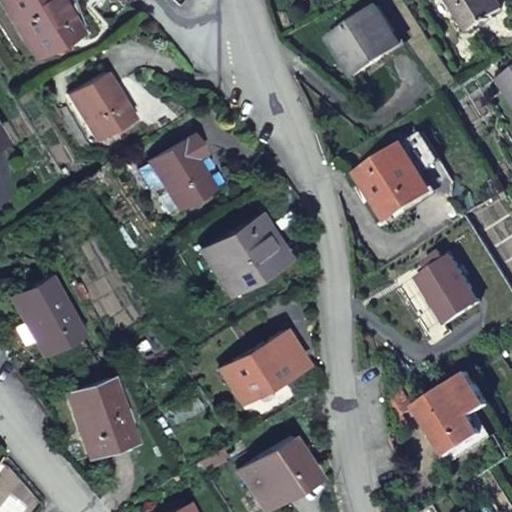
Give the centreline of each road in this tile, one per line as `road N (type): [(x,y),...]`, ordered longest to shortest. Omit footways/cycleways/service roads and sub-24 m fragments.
road 1 (residential): [(271,63),(321,200),(330,347),(366,511)]
road 2 (residential): [(155,0),(187,35),(229,58),(271,63)]
road 3 (residential): [(83,511),(0,411)]
